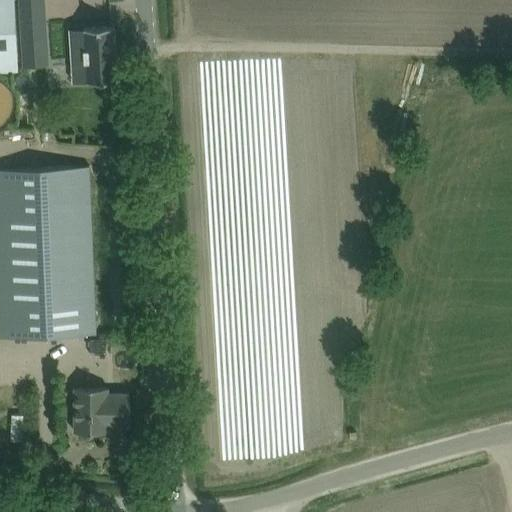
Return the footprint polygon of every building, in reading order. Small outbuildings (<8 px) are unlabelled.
[(17,63),(13,0),(0,0),(0,72),(18,72),(17,63)] [(48,20),(22,22),(23,48),(49,46),(48,20)] [(118,79),(115,25),(71,27),(72,47),(85,46),(87,80),(118,79)] [(406,155),(383,156),(383,171),(406,170),(406,155)] [(0,169),(0,337),(96,333),(89,166),(0,169)] [(73,431),(94,431),(107,431),(107,426),(129,426),(130,393),(108,393),(108,387),(74,387),(73,431)] [(0,455),(12,455),(9,417),(0,418),(0,455)] [(25,436),(37,437),(38,418),(26,417),(25,436)]
